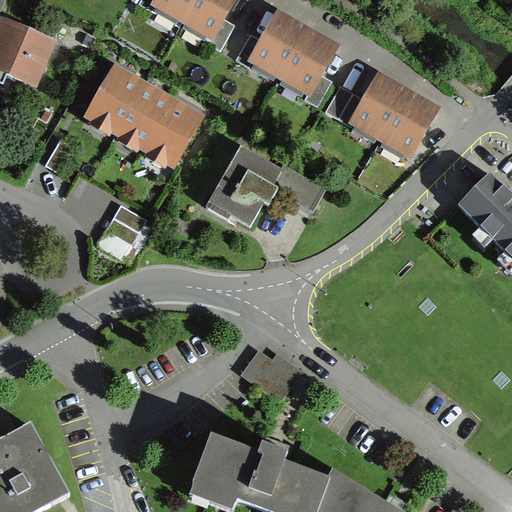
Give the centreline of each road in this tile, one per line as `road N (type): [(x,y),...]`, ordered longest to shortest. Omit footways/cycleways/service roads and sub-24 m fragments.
road 1 (residential): [(67,319),(155,284),(272,299),(368,236),(493,111)]
road 2 (residential): [(0,237),(17,276),(53,281),(71,272),(76,239),(58,216),(22,199)]
road 3 (residential): [(67,319),(110,438),(114,511)]
